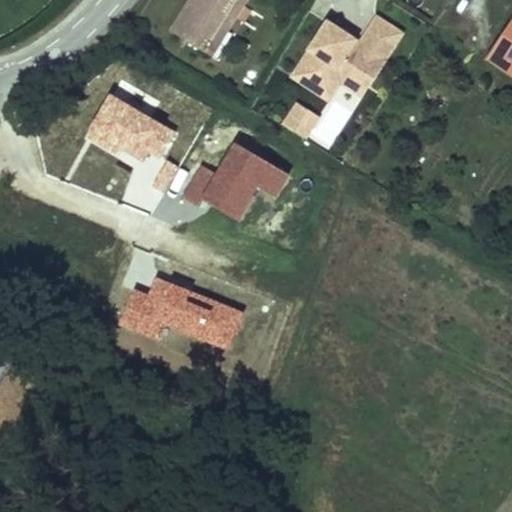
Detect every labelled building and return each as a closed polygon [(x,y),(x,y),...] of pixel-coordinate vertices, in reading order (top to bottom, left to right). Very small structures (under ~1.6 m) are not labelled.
[(200,0),(196,6),(190,2),(180,19),(173,31),(187,41),(207,54),(225,26),(230,29),(247,0),(200,0)] [(362,44),(329,24),(295,79),(323,97),(340,70),(370,89),(404,34),(378,18),(362,44)] [(511,23),(493,52),(511,64),(511,23)] [(225,26),(207,54),(212,57),(230,29),(225,26)] [(487,61),(511,77),(511,64),(493,52),(487,61)] [(370,89),(340,70),(323,97),(332,102),(343,84),(364,97),(370,89)] [(314,119),(296,108),(290,118),(308,129),(314,119)] [(308,129),(290,118),(283,129),(302,140),(308,129)]
